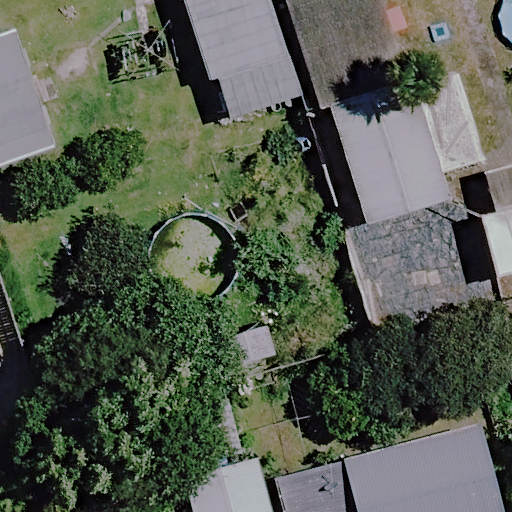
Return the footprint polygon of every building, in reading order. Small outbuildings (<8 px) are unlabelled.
[(293,105),(260,0),(178,0),(218,128),(293,105)] [(447,207),(411,83),(327,107),(362,231),(447,207)] [(511,275),(511,212),(478,219),(488,279),(511,275)] [(262,511),(240,400),(166,416),(186,511),(262,511)] [(478,511),(457,432),(272,482),(280,511),(478,511)]
